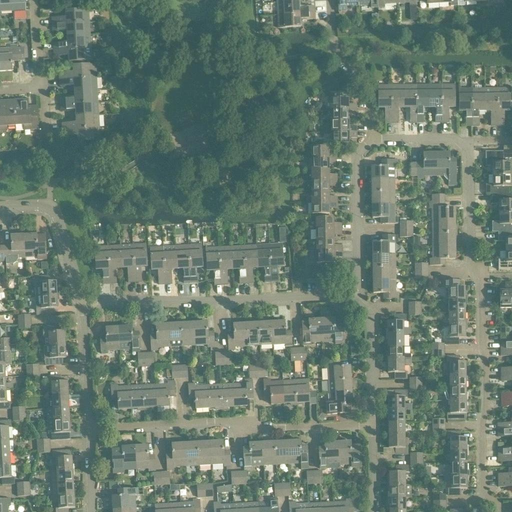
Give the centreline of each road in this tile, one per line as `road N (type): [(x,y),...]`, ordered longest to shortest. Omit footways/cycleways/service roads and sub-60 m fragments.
road 1 (residential): [(89,430),(372,424)]
road 2 (residential): [(80,300),(347,295)]
road 3 (residential): [(497,511),(481,492),(482,279)]
road 4 (residential): [(347,295),(357,285),(355,156),(371,139)]
road 5 (residential): [(371,139),(370,95),(334,53),(331,0)]
road 6 (residential): [(80,300),(51,210),(0,209)]
road 7 (residential): [(482,279),(470,264),(464,143)]
road 8 (residential): [(347,295),(370,316),(372,424)]
road 9 (residential): [(34,0),(41,89),(0,92)]
road 10 (residential): [(89,430),(80,300)]
